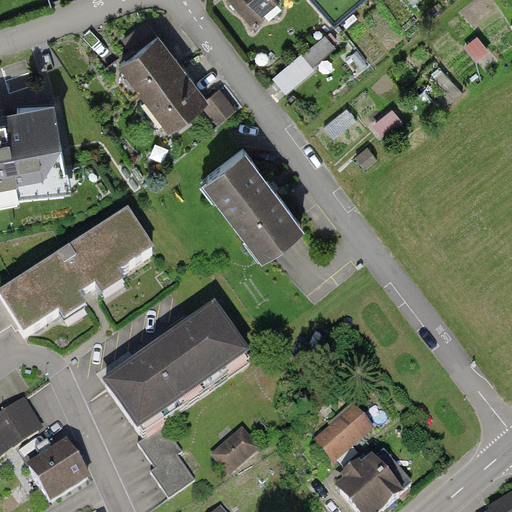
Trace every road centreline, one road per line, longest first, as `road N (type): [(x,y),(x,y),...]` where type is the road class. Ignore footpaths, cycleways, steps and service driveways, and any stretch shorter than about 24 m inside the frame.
road 1 (residential): [(185,0),(511,432)]
road 2 (residential): [(0,42),(125,0)]
